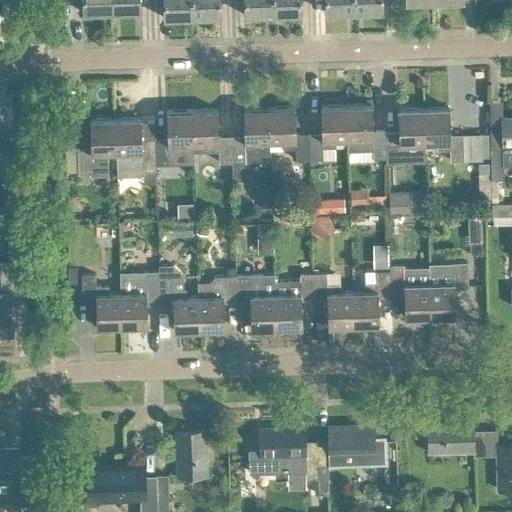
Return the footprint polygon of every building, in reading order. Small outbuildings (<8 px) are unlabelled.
[(82,0),(83,11),(111,10),(110,0),(82,0)] [(110,0),(111,10),(139,9),(138,0),(110,0)] [(162,0),(164,16),(192,15),(191,0),(162,0)] [(191,0),(192,15),(220,15),(219,0),(191,0)] [(243,0),(244,14),(273,13),(272,0),(243,0)] [(272,0),(273,13),(301,12),(300,0),(272,0)] [(324,0),(325,11),(353,10),(352,0),(324,0)] [(352,0),(353,10),(381,9),(381,0),(352,0)] [(511,115),(501,116),(501,99),(489,99),(491,178),(503,178),(503,162),(511,161),(511,115)] [(347,137),(347,149),(372,148),(373,155),(385,155),(385,129),(372,129),(371,102),(345,103),(347,137)] [(335,137),(347,137),(345,103),(320,103),(321,131),(308,131),(309,157),(322,157),(322,145),(335,144),(335,137)] [(309,157),(308,131),(295,132),(294,104),(268,105),(270,139),(282,139),(282,146),(295,146),(295,158),(309,157)] [(270,159),(270,139),(268,105),(243,106),(244,133),(231,134),(232,160),(233,182),(246,182),(245,160),(270,159)] [(423,106),(424,140),(436,140),(436,147),(449,147),(449,159),(482,157),(481,131),(449,132),(448,105),(423,106)] [(412,141),(424,140),(423,106),(397,107),(398,128),(385,129),(385,155),(386,161),(399,160),(399,148),(412,148),(412,141)] [(232,160),(231,134),(218,134),(217,107),(191,108),(193,142),(193,149),(218,148),(218,160),(232,160)] [(181,142),(193,142),(191,108),(166,109),(167,136),(154,136),(154,162),(155,162),(168,162),(168,150),(181,150),(181,142)] [(141,136),(140,115),(114,116),(116,150),(117,173),(142,172),(142,169),(155,168),(155,162),(154,162),(154,136),(141,136)] [(107,151),(116,150),(114,116),(89,117),(90,144),(77,145),(78,171),(90,170),(90,173),(108,173),(107,151)] [(427,186),(392,187),(392,210),(427,209),(427,186)] [(316,211),(343,209),(343,196),(315,197),(316,211)] [(261,198),(261,208),(271,208),(271,198),(261,198)] [(492,214),(511,213),(511,200),(492,201),(492,214)] [(365,204),(352,204),(352,218),(365,218),(365,204)] [(324,236),(334,226),(327,214),(311,214),(312,231),(324,236)] [(207,221),(197,221),(197,231),(207,231),(207,221)] [(10,293),(18,292),(17,258),(0,257),(0,288),(10,288),(10,293)] [(428,280),(429,315),(455,314),(454,287),(467,286),(466,260),(453,260),(453,272),(440,273),(441,280),(428,280)] [(403,265),(403,262),(389,263),(389,269),(390,295),(403,294),(404,315),(429,315),(429,295),(428,280),(428,264),(403,265)] [(199,328),(197,294),(185,294),(185,287),(183,287),(183,271),(174,263),(158,263),(158,270),(159,302),(172,301),(173,329),(199,328)] [(377,295),(390,295),(389,269),(376,269),(376,281),(363,281),(364,289),(351,289),(352,323),(378,322),(377,295)] [(146,302),(159,302),(158,270),(119,271),(120,290),(121,324),(147,323),(146,302)] [(299,272),(299,278),(274,279),(274,284),(274,292),(276,326),(301,325),(300,297),(313,297),(312,271),(299,272)] [(352,323),(351,289),(339,289),(339,282),(326,282),(326,271),(312,271),(313,297),(326,297),(327,324),(352,323)] [(121,324),(120,290),(108,291),(108,283),(95,284),(94,272),(81,272),(82,299),(95,298),(96,325),(121,324)] [(274,284),(274,279),(274,272),(235,274),(236,300),(249,299),(250,326),(276,326),(274,292),(274,284)] [(223,300),(236,300),(235,274),(214,274),(209,280),(197,280),(197,294),(199,328),(224,327),(223,300)] [(0,332),(11,332),(10,293),(10,288),(0,288),(0,332)] [(485,453),(484,428),(472,428),(472,419),(427,421),(428,449),(472,448),(473,454),(485,453)] [(386,461),(385,434),(373,434),(372,422),(327,424),(328,438),(316,438),(317,464),(386,461)] [(317,477),(317,464),(316,438),(304,439),(304,425),(258,426),(259,447),(248,447),(249,471),(305,469),(305,477),(317,477)] [(484,428),(485,453),(497,453),(498,471),(497,471),(497,488),(511,487),(511,442),(496,443),(496,427),(484,428)] [(177,474),(205,473),(204,428),(176,429),(177,474)] [(20,455),(20,446),(0,447),(0,475),(6,475),(6,502),(30,501),(29,454),(20,455)] [(157,511),(155,473),(145,473),(145,459),(80,461),(82,503),(102,503),(101,499),(139,498),(139,511),(157,511)] [(168,511),(167,473),(155,473),(157,511),(168,511)]
